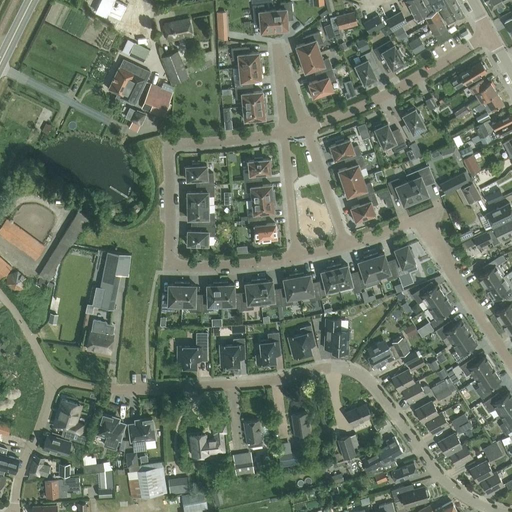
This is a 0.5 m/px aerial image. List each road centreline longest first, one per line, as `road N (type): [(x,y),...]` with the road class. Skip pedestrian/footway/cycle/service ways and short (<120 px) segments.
road 1 (residential): [(499,511),(440,479),(370,386),(347,369),(148,390),(49,380)]
road 2 (residential): [(282,135),(167,146),(167,266),(294,259)]
road 3 (residential): [(345,247),(419,222),(511,367)]
road 4 (residential): [(490,35),(398,90),(304,129)]
road 5 (residential): [(282,135),(276,50),(304,129)]
road 6 (unclassified): [(49,380),(14,511)]
road 7 (residential): [(304,129),(345,247)]
road 8 (residential): [(294,259),(282,135)]
